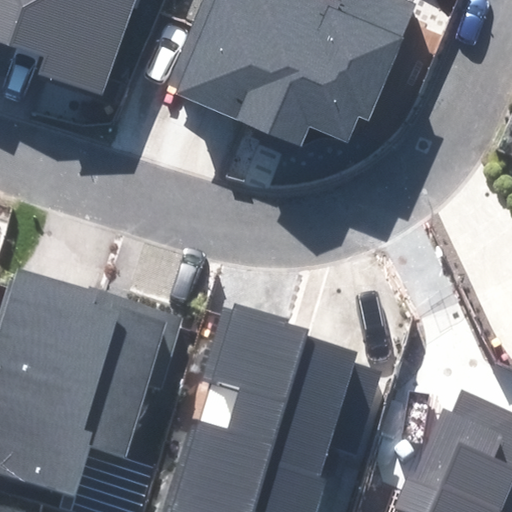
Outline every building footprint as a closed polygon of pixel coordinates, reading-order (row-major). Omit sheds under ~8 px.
[(0,0),(0,40),(10,44),(24,0),(0,0)] [(138,0),(24,0),(10,44),(45,56),(38,75),(104,98),(138,0)] [(369,120),(419,3),(411,0),(205,0),(167,91),(303,148),(311,128),(348,143),(360,116),(369,120)] [(163,396),(188,316),(88,285),(87,288),(18,266),(15,276),(11,276),(0,312),(0,473),(78,498),(93,452),(128,463),(150,392),(163,396)] [(357,455),(383,370),(358,362),(361,351),(307,335),(309,330),(287,323),(288,320),(236,304),(233,311),(222,307),(201,379),(237,390),(226,427),(190,416),(160,511),(317,511),(336,449),(357,455)] [(511,511),(511,409),(460,388),(451,409),(441,405),(398,506),(401,508),(399,511),(511,511)]
